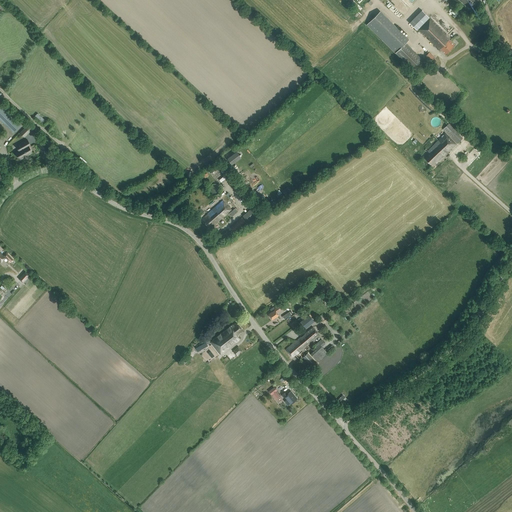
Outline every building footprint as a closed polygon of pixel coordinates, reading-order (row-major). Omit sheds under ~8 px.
[(422,10),(409,22),(417,30),(429,17),(422,10)] [(422,59),(406,43),(409,40),(380,11),(367,24),(412,69),(422,59)] [(445,54),(455,44),(449,39),(450,38),(430,18),(418,30),(425,37),(427,36),(429,38),(428,39),(438,49),(439,48),(445,54)] [(434,64),(437,61),(429,52),(425,55),(434,64)] [(0,104),(0,119),(13,133),(21,125),(20,124),(14,119),(0,104)] [(35,115),(43,123),(45,120),(37,113),(35,115)] [(442,129),(457,143),(463,137),(449,123),(442,129)] [(443,135),(438,140),(449,151),(456,144),(445,132),(443,135)] [(27,139),(17,145),(19,149),(16,151),(20,159),(24,158),(25,158),(28,156),(27,155),(32,152),(29,146),(30,145),(27,139)] [(423,156),(427,160),(433,166),(449,151),(438,140),(427,151),(428,151),(423,156)] [(231,164),(241,157),(237,151),(227,158),(231,164)] [(443,169),(447,173),(453,167),(449,163),(443,169)] [(214,184),(212,184),(210,185),(209,186),(208,188),(208,190),(209,192),(210,194),(212,195),(214,195),(216,195),(218,194),(219,193),(220,191),(220,189),(219,187),(218,186),(217,184),(215,184),(214,184)] [(235,191),(246,204),(251,200),(240,187),(235,191)] [(214,197),(209,203),(212,205),(217,199),(214,197)] [(209,228),(216,222),(231,209),(222,200),(207,213),(208,214),(202,219),(209,228)] [(242,215),(249,223),(259,215),(252,207),(242,215)] [(234,232),(246,222),(242,217),(230,227),(234,232)] [(0,252),(0,261),(1,262),(6,257),(8,259),(7,260),(10,262),(14,259),(7,252),(3,255),(0,252)] [(23,283),(30,275),(25,270),(18,278),(23,283)] [(279,304),(274,308),(273,306),(270,309),(272,311),(269,313),(272,319),(279,315),(277,312),(282,309),(279,304)] [(305,328),(314,321),(309,314),(299,322),(305,328)] [(243,330),(237,322),(233,325),(233,324),(210,341),(220,354),(240,338),(237,335),(243,330)] [(313,327),(286,349),(293,357),(319,334),(313,327)] [(211,360),(218,354),(208,339),(197,347),(209,364),(212,362),(217,369),(221,366),(218,363),(216,364),(215,362),(213,363),(211,360)] [(314,345),(315,346),(316,348),(311,354),(309,351),(303,357),(313,368),(319,362),(318,361),(327,352),(321,345),(324,343),(321,339),(314,345)] [(238,346),(233,351),(236,355),(242,351),(238,346)] [(277,390),(274,386),(269,391),(276,399),(280,396),(276,391),(277,390)] [(286,391),(281,394),(284,397),(285,396),(290,403),(291,403),(297,398),(291,391),(288,393),(286,391)]
